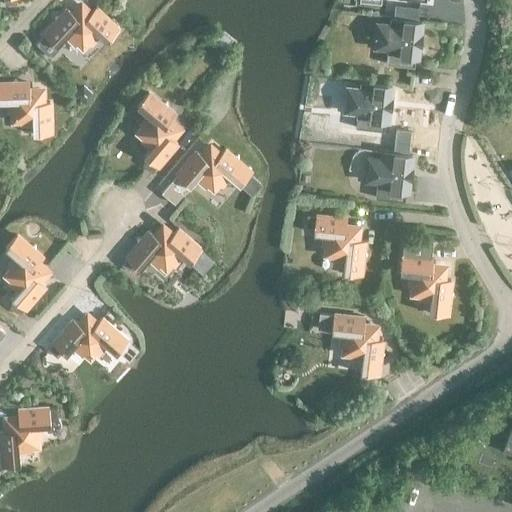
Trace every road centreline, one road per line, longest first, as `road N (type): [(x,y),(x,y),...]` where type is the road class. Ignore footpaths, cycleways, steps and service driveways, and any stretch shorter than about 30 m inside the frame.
road 1 (residential): [(511,303),(477,245),(451,174),(452,125),(474,58),(473,0)]
road 2 (unclassified): [(257,511),(511,339)]
road 3 (residential): [(0,376),(108,250),(122,210)]
